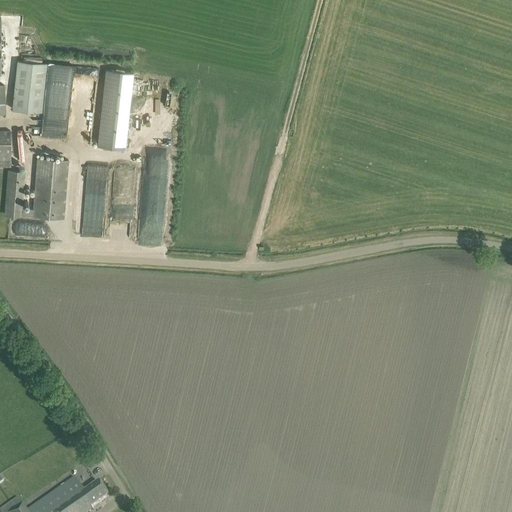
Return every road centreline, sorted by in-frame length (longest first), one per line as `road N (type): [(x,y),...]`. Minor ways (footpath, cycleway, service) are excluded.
road 1 (unclassified): [(511,248),(446,238),(255,265),(0,251)]
road 2 (track): [(253,265),(318,0)]
road 3 (unclassified): [(78,421),(0,312)]
